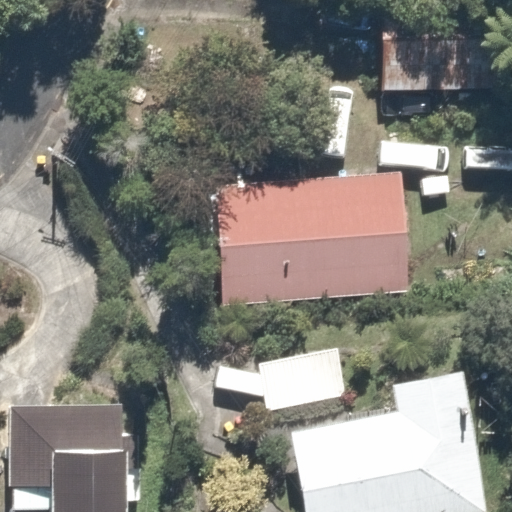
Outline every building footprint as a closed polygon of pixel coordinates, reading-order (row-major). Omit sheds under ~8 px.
[(296,20),(272,41),(313,86),(336,65),(296,20)] [(484,34),(382,33),(381,113),(482,115),(484,34)] [(364,83),(338,92),(360,154),(386,144),(364,83)] [(444,160),(444,193),(511,193),(511,160),(444,160)] [(184,239),(189,307),(415,292),(407,175),(214,188),(217,237),(184,239)] [(336,346),(252,367),(265,419),(349,397),(336,346)] [(395,411),(276,433),(290,511),(489,511),(464,375),(391,389),(395,411)] [(137,511),(142,398),(107,397),(106,412),(5,408),(1,511),(137,511)]
